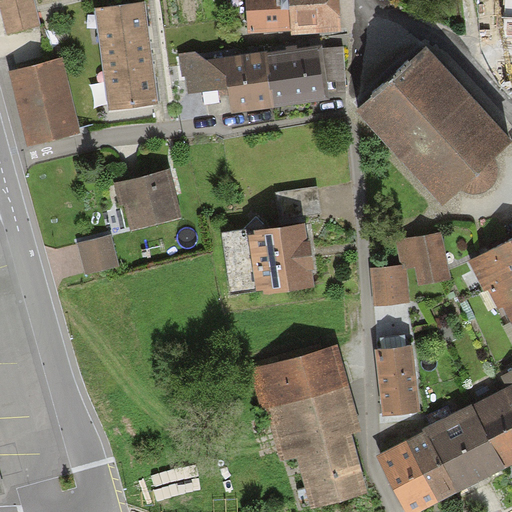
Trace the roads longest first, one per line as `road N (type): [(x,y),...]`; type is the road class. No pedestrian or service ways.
road 1 (residential): [(98,511),(0,139)]
road 2 (residential): [(511,121),(472,59),(417,23),(360,13),(359,0)]
